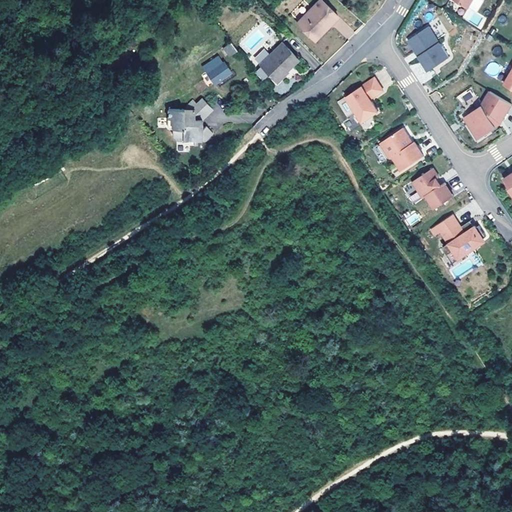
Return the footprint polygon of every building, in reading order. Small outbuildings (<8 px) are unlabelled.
[(321,27),(324,30),(337,17),(320,0),(317,0),(297,20),(311,36),(321,27)] [(341,33),(347,37),(353,30),(346,25),(341,33)] [(428,70),(449,55),(428,25),(407,39),(415,50),(417,48),(420,53),(418,55),(428,70)] [(314,39),(324,30),(321,27),(311,36),(314,39)] [(238,50),(231,40),(225,45),(232,54),(238,50)] [(285,69),(297,59),(282,43),(259,65),(273,80),(285,69)] [(232,54),(225,45),(222,47),(229,57),(232,54)] [(215,66),(208,71),(216,81),(217,81),(231,71),(224,61),(222,62),(218,55),(210,60),(215,66)] [(215,66),(210,60),(204,65),(208,71),(215,66)] [(221,87),(239,75),(234,68),(231,71),(217,81),(221,87)] [(276,83),(287,72),(285,69),(273,80),(276,83)] [(375,79),(338,103),(348,118),(356,112),(363,123),(379,112),(370,100),(383,91),(375,79)] [(482,105),(464,117),(472,130),(478,126),(485,135),(497,127),(495,125),(502,120),(511,104),(511,103),(490,91),(482,105)] [(431,96),(437,105),(443,101),(437,92),(431,96)] [(203,97),(202,98),(195,103),(192,99),(185,104),(184,107),(165,103),(164,112),(171,113),(170,123),(169,131),(171,135),(175,136),(183,137),(182,141),(191,143),(191,138),(201,140),(209,134),(203,126),(199,129),(199,128),(190,127),(191,116),(200,117),(212,108),(213,108),(203,97)] [(170,123),(171,113),(164,112),(162,122),(170,123)] [(199,128),(200,117),(191,116),(190,127),(199,128)] [(478,126),(472,130),(478,139),(485,135),(478,126)] [(409,136),(403,128),(380,143),(390,158),(392,156),(402,170),(424,156),(414,141),(413,142),(411,144),(407,138),(409,136)] [(425,195),(434,209),(453,196),(444,182),(441,184),(437,178),(439,177),(433,168),(412,182),(422,197),(425,195)] [(508,188),(511,193),(511,173),(503,179),(509,187),(508,188)] [(405,219),(411,226),(420,219),(415,212),(405,219)] [(454,214),(437,225),(441,231),(449,243),(443,247),(448,254),(454,250),(457,255),(487,236),(479,225),(477,226),(476,225),(473,227),(469,221),(462,226),(454,214)] [(435,235),(441,231),(437,225),(431,229),(435,235)]
